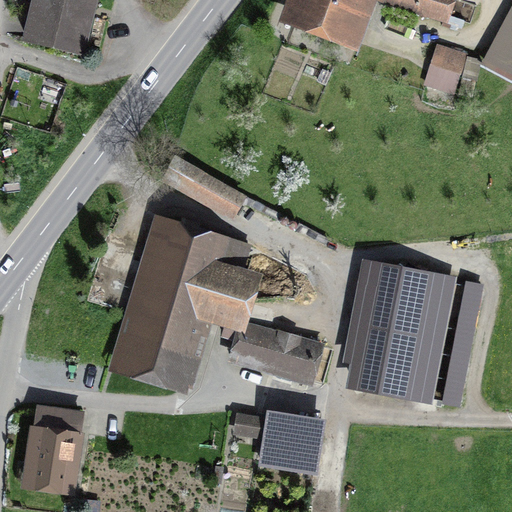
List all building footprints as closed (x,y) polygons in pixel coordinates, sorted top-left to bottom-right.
[(103,0),(38,0),(28,43),(89,58),(103,0)] [(284,0),(270,43),(352,69),(372,7),(441,29),(448,6),(430,0),(284,0)] [(511,7),(510,6),(480,61),(511,78),(511,7)] [(462,59),(432,52),(424,82),(455,90),(462,59)] [(182,161),(168,186),(238,225),(252,200),(182,161)] [(235,243),(160,220),(113,375),(194,399),(217,326),(243,334),(255,338),(259,326),(273,278),(229,265),(235,243)] [(436,297),(366,284),(350,365),(358,366),(353,392),(416,404),(436,297)] [(243,334),(234,364),(320,390),(333,348),(259,326),(255,338),(243,334)] [(287,427),(241,419),(238,439),(284,447),(287,427)] [(322,428),(307,425),(298,474),(314,477),(322,428)] [(89,436),(38,429),(29,491),(80,498),(89,436)]
